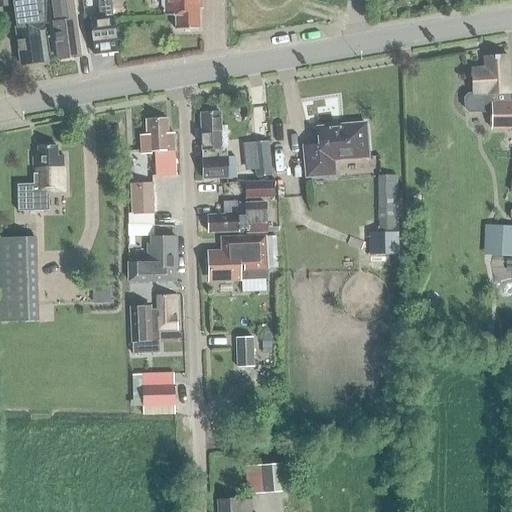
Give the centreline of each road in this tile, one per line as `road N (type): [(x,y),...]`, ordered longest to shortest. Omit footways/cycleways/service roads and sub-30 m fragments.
road 1 (unclassified): [(190,511),(188,80)]
road 2 (tertiary): [(0,116),(188,80)]
road 3 (tertiary): [(188,80),(356,48)]
road 4 (tertiary): [(356,48),(511,20)]
